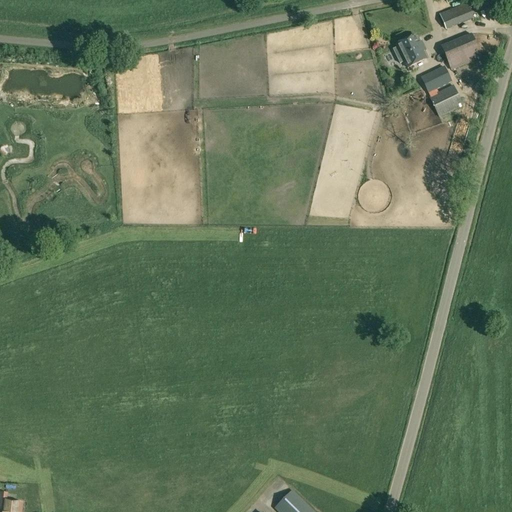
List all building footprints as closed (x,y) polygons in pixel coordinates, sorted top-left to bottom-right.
[(446,30),(474,18),(467,3),(440,14),(446,30)] [(452,70),(482,57),(472,34),(442,47),(452,70)] [(400,64),(405,62),(408,68),(427,59),(416,35),(397,45),(398,47),(393,50),(400,64)] [(430,83),(427,76),(420,79),(428,94),(451,83),(444,67),(438,70),(441,78),(430,83)] [(463,106),(453,86),(436,94),(430,97),(440,117),(463,106)] [(314,511),(293,491),(276,509),(278,511),(314,511)] [(16,510),(22,511),(23,502),(7,500),(8,493),(2,493),(0,506),(0,507),(16,509),(16,510)]
